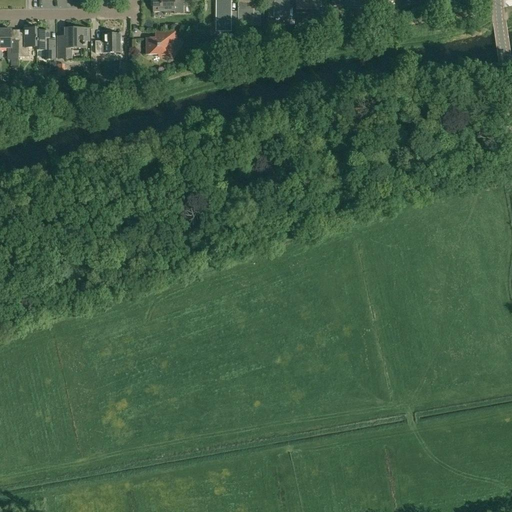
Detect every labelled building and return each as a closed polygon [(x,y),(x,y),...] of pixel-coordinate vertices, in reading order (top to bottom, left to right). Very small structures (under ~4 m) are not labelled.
[(153,0),(154,11),(175,11),(175,2),(180,2),(179,0),(153,0)] [(215,25),(238,25),(238,11),(231,11),(232,1),(216,0),(215,25)] [(274,0),(274,17),(296,17),(296,0),(296,3),(290,3),(289,0),(274,0)] [(307,22),(307,17),(320,18),(320,20),(324,20),(324,18),(324,7),(319,7),(319,4),(312,3),(311,0),(296,0),(296,17),(302,17),(302,22),(307,22)] [(260,25),(261,12),(253,12),(254,1),(238,1),(238,11),(238,25),(260,25)] [(12,30),(0,29),(0,49),(12,49),(12,54),(19,53),(19,57),(19,42),(19,39),(12,40),(12,30)] [(25,42),(19,42),(19,57),(29,57),(29,48),(37,48),(37,51),(38,51),(37,32),(37,29),(25,29),(25,42)] [(66,46),(58,46),(58,59),(71,59),(72,49),(86,49),(86,42),(89,42),(89,29),(66,29),(66,46)] [(50,32),(37,32),(38,51),(44,51),(45,57),(45,60),(46,60),(56,60),(56,44),(50,44),(50,39),(50,32)] [(175,40),(175,32),(155,32),(155,39),(147,39),(147,54),(159,54),(159,57),(171,57),(171,40),(175,40)] [(122,53),(122,34),(102,34),(102,41),(95,41),(96,53),(122,53)] [(65,65),(57,65),(57,76),(65,76),(65,65)]
